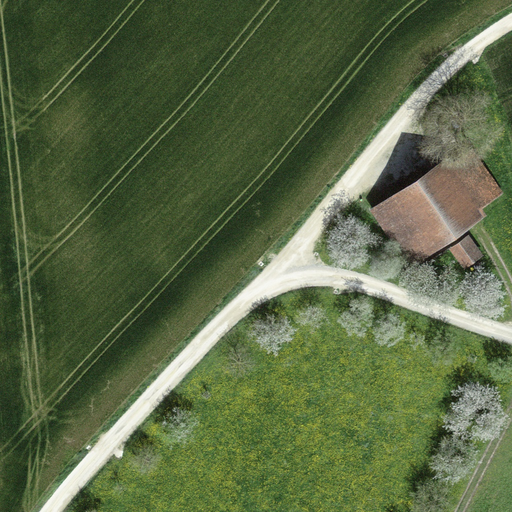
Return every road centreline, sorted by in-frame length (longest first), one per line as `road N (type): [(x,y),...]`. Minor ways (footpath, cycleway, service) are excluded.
road 1 (track): [(51,511),(115,435),(272,278),(451,70),(511,27)]
road 2 (residential): [(511,342),(380,292),(272,278)]
